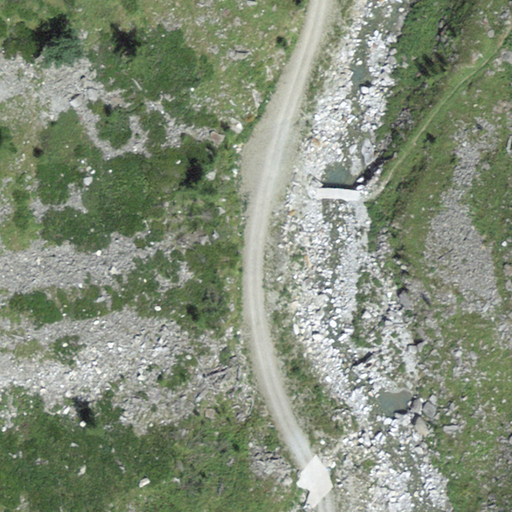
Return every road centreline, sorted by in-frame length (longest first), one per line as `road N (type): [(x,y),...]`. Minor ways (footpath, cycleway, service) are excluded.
road 1 (track): [(262,188),(266,351),(331,511)]
road 2 (track): [(323,0),(262,188)]
